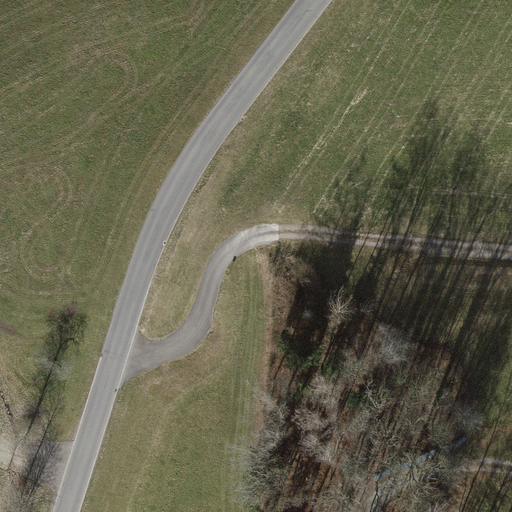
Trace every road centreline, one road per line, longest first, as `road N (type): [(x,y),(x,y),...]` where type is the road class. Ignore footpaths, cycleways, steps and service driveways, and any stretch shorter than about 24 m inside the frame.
road 1 (unclassified): [(319,0),(209,143),(161,225),(66,511)]
road 2 (track): [(116,352),(158,355),(187,341),(224,262),(246,244),(293,236),(511,257)]
road 3 (track): [(370,511),(390,487),(434,471),(511,474)]
